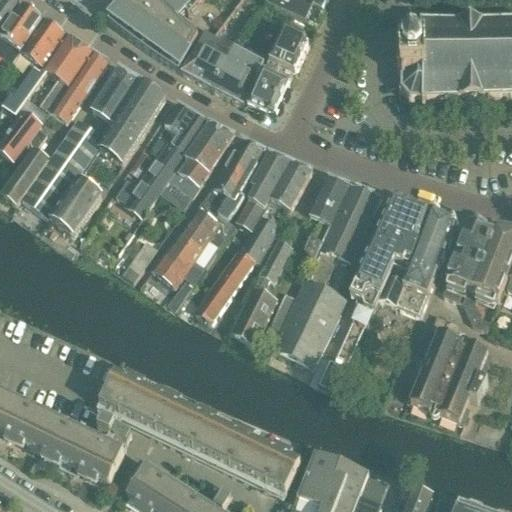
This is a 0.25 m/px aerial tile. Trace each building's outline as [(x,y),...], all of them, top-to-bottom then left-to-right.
[(0,0),(0,35),(19,9),(6,0),(0,0)] [(147,0),(145,3),(141,0),(131,0),(107,27),(118,35),(125,41),(144,54),(155,62),(163,67),(178,77),(198,43),(179,27),(184,19),(188,21),(207,0),(147,0)] [(275,0),(268,10),(283,17),(305,29),(318,35),(326,17),(323,15),(330,1),(326,0),(275,0)] [(21,57),(43,25),(22,11),(0,43),(0,61),(11,70),(20,57),(21,57)] [(411,105),(466,104),(462,112),(466,118),(466,121),(479,120),(479,118),(482,111),(478,104),(511,102),(511,24),(410,27),(400,38),(402,95),(411,105)] [(43,77),(46,72),(67,41),(45,26),(21,60),(32,68),(29,71),(34,74),(41,78),(42,76),(43,77)] [(296,79),(309,52),(283,40),(270,68),(296,79)] [(52,121),(93,59),(67,41),(46,72),(43,77),(42,76),(41,78),(34,74),(13,102),(11,100),(1,113),(15,123),(47,79),(58,87),(40,113),(52,121)] [(182,80),(211,96),(235,54),(221,47),(219,50),(203,42),(182,80)] [(243,113),(265,70),(235,54),(211,96),(243,113)] [(67,130),(108,68),(93,59),(52,121),(67,130)] [(270,125),(276,122),(296,79),(270,68),(248,115),(270,125)] [(136,86),(118,75),(92,118),(102,125),(93,138),(77,127),(23,208),(52,227),(79,186),(142,89),(136,85),(136,86)] [(123,171),(166,104),(142,89),(99,157),(123,171)] [(185,163),(209,130),(178,111),(165,131),(179,140),(172,151),(171,152),(185,163)] [(29,148),(39,135),(41,131),(24,119),(0,152),(0,158),(15,169),(29,148)] [(193,204),(209,181),(235,143),(209,130),(185,163),(168,188),(193,204)] [(37,154),(47,140),(39,135),(29,148),(37,154)] [(164,160),(171,150),(159,142),(153,152),(164,160)] [(196,215),(152,277),(175,293),(182,283),(186,286),(193,291),(207,269),(233,230),(228,227),(238,215),(244,203),(240,200),(258,170),(266,159),(253,152),(243,146),(213,197),(196,215)] [(116,202),(144,223),(158,200),(168,188),(185,163),(171,152),(172,151),(171,150),(164,160),(142,189),(139,193),(128,185),(116,202)] [(18,213),(49,167),(34,156),(2,202),(18,213)] [(142,157),(135,167),(143,172),(150,162),(142,157)] [(250,238),(251,237),(261,220),(264,216),(289,167),(270,159),(252,192),(256,194),(236,230),(250,238)] [(289,218),(292,214),(312,177),(289,167),(264,216),(261,220),(281,231),(288,218),(289,218)] [(320,256),(331,232),(350,190),(329,181),(310,222),(319,226),(305,257),(314,270),(314,269),(314,268),(320,256)] [(75,242),(101,202),(79,186),(52,227),(75,242)] [(320,256),(338,264),(350,269),(380,203),(350,190),(331,232),(320,256)] [(365,336),(377,311),(379,306),(390,281),(419,214),(393,206),(350,302),(356,304),(352,329),(334,368),(348,374),(365,336)] [(406,288),(432,218),(419,214),(390,281),(406,288)] [(420,323),(457,232),(454,226),(432,218),(406,288),(390,281),(379,306),(420,323)] [(272,249),(280,234),(279,234),(281,231),(261,220),(251,237),(272,249)] [(488,337),(511,275),(511,241),(469,232),(441,302),(462,310),(473,331),(488,337)] [(260,270),(272,249),(251,237),(250,238),(238,256),(255,266),(254,268),(260,270)] [(122,280),(133,288),(134,287),(157,255),(146,247),(131,268),(122,280)] [(273,290),(292,255),(279,248),(260,283),(271,288),(273,290)] [(213,329),(222,315),(254,268),(255,266),(238,256),(195,319),(213,329)] [(297,304),(272,355),(313,374),(346,306),(323,295),(338,264),(320,256),(314,268),(314,269),(307,287),(305,286),(297,305),(297,304)] [(253,353),(278,306),(265,299),(271,288),(260,283),(229,344),(250,356),(252,352),(253,353)] [(186,286),(180,294),(181,298),(186,301),(193,291),(186,286)] [(272,355),(297,304),(287,300),(263,350),(272,355)] [(466,355),(458,351),(460,347),(452,344),(458,330),(437,321),(431,336),(439,339),(427,370),(432,372),(428,380),(424,378),(418,393),(414,392),(407,409),(431,418),(433,414),(442,417),(440,422),(464,431),(470,414),(467,413),(470,405),(477,408),(483,397),(489,384),(480,380),(482,375),(485,376),(492,360),(468,350),(466,355)] [(348,374),(334,368),(329,365),(317,390),(336,398),(348,374)] [(300,470),(114,380),(98,416),(119,427),(121,422),(149,436),(147,440),(193,462),(195,458),(222,471),(220,476),(266,498),(268,494),(285,502),(300,470)] [(27,413),(0,399),(0,398),(2,395),(0,394),(0,438),(109,491),(126,455),(116,450),(119,445),(126,448),(131,439),(102,425),(98,435),(112,441),(109,447),(103,444),(101,448),(73,435),(75,430),(29,408),(27,413)] [(357,511),(359,506),(367,482),(346,475),(347,472),(317,462),(314,461),(309,474),(300,498),(295,511),(357,511)] [(211,511),(209,511),(146,471),(127,500),(145,511),(223,511),(232,499),(223,494),(211,511)] [(300,471),(289,493),(300,498),(309,474),(300,471)] [(429,511),(433,502),(414,495),(406,511),(429,511)]
